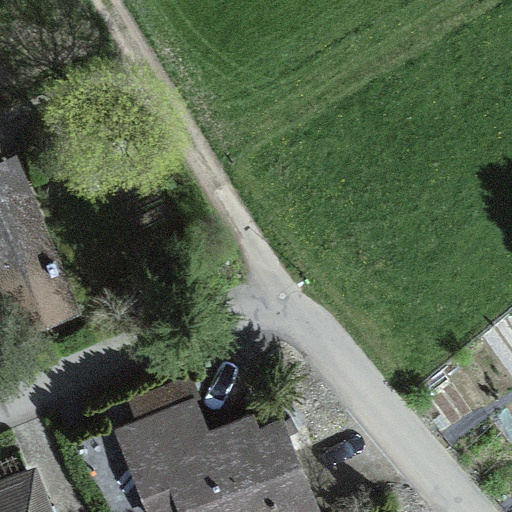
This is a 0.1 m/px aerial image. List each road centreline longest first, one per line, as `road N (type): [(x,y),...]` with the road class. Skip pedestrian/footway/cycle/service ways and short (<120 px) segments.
road 1 (residential): [(0,416),(290,304),(468,511)]
road 2 (track): [(108,0),(290,304)]
